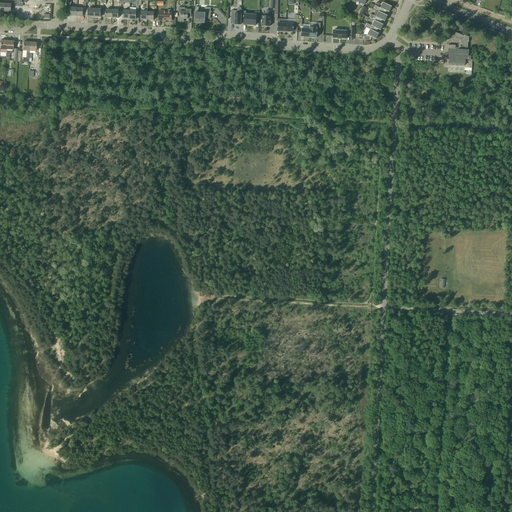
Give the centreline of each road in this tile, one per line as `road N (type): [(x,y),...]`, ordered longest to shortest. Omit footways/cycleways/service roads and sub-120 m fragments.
road 1 (residential): [(390,38),(361,50),(53,26)]
road 2 (unclassified): [(383,306),(398,55),(390,38)]
road 3 (unclassified): [(371,511),(383,306)]
road 4 (track): [(215,297),(383,306)]
road 5 (unclassified): [(383,306),(511,315)]
